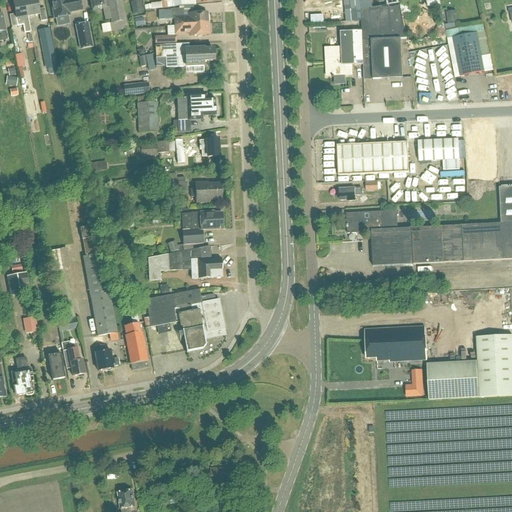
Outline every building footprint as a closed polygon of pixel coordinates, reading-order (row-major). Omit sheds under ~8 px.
[(31,0),(25,1),(28,18),(39,16),(41,23),(47,21),(44,10),(39,11),(36,0),(31,0)] [(67,0),(66,0),(50,0),(54,20),(70,17),(69,14),(82,11),(79,0),(67,0)] [(111,0),(104,1),(104,0),(89,0),(92,12),(103,10),(105,22),(110,20),(111,24),(109,25),(111,33),(127,30),(121,0),(111,0)] [(344,0),(346,22),(360,21),(358,0),(344,0)] [(426,0),(428,10),(440,8),(439,0),(438,0),(426,0)] [(16,20),(28,18),(25,1),(13,4),(15,15),(9,17),(12,28),(18,27),(16,20)] [(132,16),(143,14),(141,1),(130,3),(132,16)] [(405,40),(398,5),(387,7),(361,11),(362,33),(363,66),(364,81),(402,80),(401,40),(405,40)] [(175,27),(209,25),(208,25),(207,14),(188,15),(188,18),(184,18),(183,9),(170,10),(171,20),(175,20),(175,27)] [(456,12),(446,14),(448,24),(458,23),(456,12)] [(80,50),(92,47),(87,24),(75,27),(80,50)] [(209,25),(175,27),(175,35),(190,34),(190,37),(210,36),(209,25)] [(47,40),(42,41),(49,76),(57,74),(49,29),(45,30),(47,40)] [(352,67),(363,66),(362,33),(340,34),(341,49),(325,50),(327,77),(352,76),(352,67)] [(460,78),(484,73),(477,34),(453,38),(460,78)] [(154,45),(176,44),(175,37),(154,37),(154,45)] [(164,46),(154,47),(155,59),(165,59),(165,67),(165,69),(185,68),(194,68),(194,74),(203,73),(203,67),(204,67),(203,63),(214,62),(214,51),(204,51),(204,50),(192,50),(192,51),(188,51),(188,45),(164,46)] [(23,53),(15,55),(17,68),(25,66),(23,53)] [(139,57),(141,67),(148,66),(149,70),(155,69),(153,55),(139,57)] [(10,78),(9,86),(16,87),(17,79),(10,78)] [(148,84),(123,87),(124,97),(149,95),(148,84)] [(36,115),(33,96),(24,97),(27,116),(36,115)] [(206,99),(206,96),(187,97),(187,99),(177,99),(178,121),(187,121),(187,122),(203,121),(203,117),(215,117),(214,101),(212,99),(206,99)] [(138,134),(158,134),(157,104),(137,105),(138,134)] [(470,180),(495,179),(492,138),(468,140),(470,180)] [(176,140),(177,163),(184,163),(183,140),(176,140)] [(206,143),(192,144),(193,165),(208,165),(208,158),(219,157),(218,140),(206,141),(206,143)] [(460,170),(459,161),(458,141),(418,143),(419,163),(442,162),(443,171),(460,170)] [(141,158),(157,157),(157,155),(169,154),(168,143),(156,144),(156,145),(140,146),(141,158)] [(338,177),(409,174),(407,143),(337,147),(338,177)] [(105,163),(90,165),(91,173),(106,171),(105,163)] [(176,180),(177,193),(186,192),(185,179),(176,180)] [(379,190),(379,182),(366,182),(366,190),(379,190)] [(190,191),(190,198),(196,199),(196,205),(209,204),(209,202),(221,201),(221,185),(208,185),(208,184),(195,184),(195,191),(190,191)] [(371,232),(373,268),(511,260),(511,187),(499,188),(501,225),(397,230),(371,232)] [(355,190),(339,191),(340,202),(348,202),(348,203),(355,202),(355,197),(355,190)] [(200,214),(192,215),(193,230),(182,231),(183,245),(192,245),(203,244),(202,231),(222,230),(222,214),(213,215),(213,213),(200,214)] [(371,232),(397,230),(397,213),(346,215),(347,226),(346,226),(346,229),(347,229),(347,235),(356,235),(356,233),(371,232)] [(79,229),(81,241),(100,237),(98,226),(79,229)] [(175,243),(167,245),(170,255),(179,253),(177,246),(175,243)] [(191,271),(209,260),(208,248),(193,251),(183,252),(179,253),(170,255),(148,259),(149,281),(159,281),(159,272),(191,271)] [(45,253),(48,275),(63,272),(60,251),(45,253)] [(110,295),(103,255),(83,258),(97,338),(117,334),(111,305),(116,304),(114,294),(110,295)] [(209,260),(191,271),(191,280),(198,280),(205,280),(206,281),(210,281),(211,280),(222,279),(221,261),(221,260),(209,260)] [(9,297),(29,294),(26,274),(6,278),(9,297)] [(202,304),(199,291),(145,301),(151,329),(179,323),(180,328),(182,328),(186,353),(202,350),(205,347),(204,341),(226,337),(219,301),(202,304)] [(42,299),(35,300),(36,310),(43,309),(42,299)] [(141,334),(137,311),(129,313),(132,326),(124,327),(125,336),(130,365),(132,372),(148,369),(147,362),(142,333),(141,334)] [(35,318),(23,320),(24,331),(37,329),(35,318)] [(60,332),(76,328),(75,323),(59,327),(60,332)] [(427,361),(425,328),(365,331),(367,360),(377,359),(377,362),(389,362),(389,363),(427,361)] [(429,402),(511,397),(511,336),(477,339),(478,363),(427,365),(429,402)] [(70,351),(69,343),(61,345),(65,366),(70,365),(72,377),(85,375),(82,361),(79,362),(77,350),(70,351)] [(113,370),(113,367),(119,366),(118,359),(113,360),(111,360),(110,351),(104,352),(103,346),(95,348),(96,354),(95,354),(98,373),(113,370)] [(52,382),(65,379),(60,355),(48,357),(52,382)] [(28,371),(26,359),(15,361),(17,373),(11,374),(15,395),(17,397),(25,395),(33,393),(31,383),(33,383),(31,370),(28,371)] [(422,386),(421,371),(413,371),(414,388),(422,387),(422,386)] [(230,471),(230,469),(211,470),(212,486),(231,485),(231,482),(235,482),(234,471),(230,471)] [(210,493),(208,481),(202,481),(204,492),(192,493),(193,501),(205,500),(205,499),(210,499),(210,498),(213,498),(213,493),(210,493)] [(121,511),(128,511),(128,509),(135,508),(133,492),(118,494),(121,511),(121,510),(121,511)]
